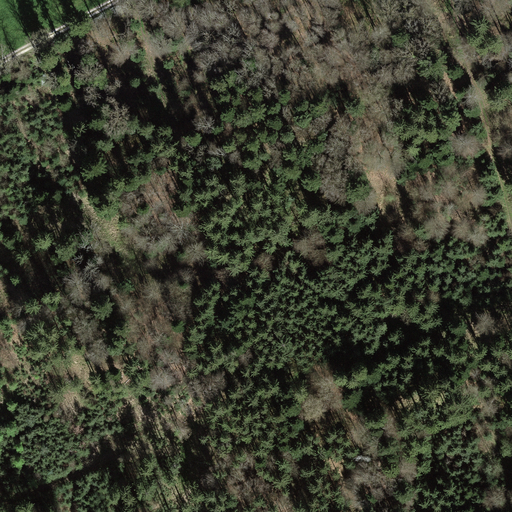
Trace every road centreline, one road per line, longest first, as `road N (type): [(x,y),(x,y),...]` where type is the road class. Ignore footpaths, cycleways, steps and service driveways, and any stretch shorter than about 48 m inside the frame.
road 1 (track): [(0,501),(511,308)]
road 2 (track): [(452,0),(511,223)]
road 3 (track): [(0,60),(113,0)]
